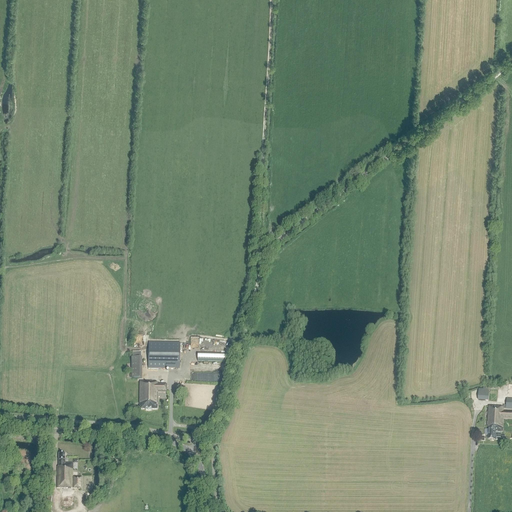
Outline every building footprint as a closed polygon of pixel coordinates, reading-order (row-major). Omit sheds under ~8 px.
[(148,368),(179,369),(180,343),(148,342),(148,368)] [(134,378),(144,377),(144,351),(133,351),(134,378)] [(166,393),(166,384),(157,384),(157,383),(152,383),(152,382),(140,381),(139,409),(145,409),(145,410),(151,410),(151,409),(157,409),(157,406),(156,406),(156,404),(157,404),(157,392),(166,393)] [(479,389),(478,400),(489,401),(489,390),(479,389)] [(511,419),(511,412),(503,412),(503,409),(506,409),(511,409),(511,399),(506,399),(506,406),(503,405),(503,407),(488,407),(487,427),(488,427),(488,439),(496,439),(496,434),(495,434),(495,431),(502,432),(503,419),(511,419)] [(57,488),(81,489),(81,477),(73,477),(73,463),(65,463),(65,454),(58,454),(58,467),(57,467),(57,488)]
